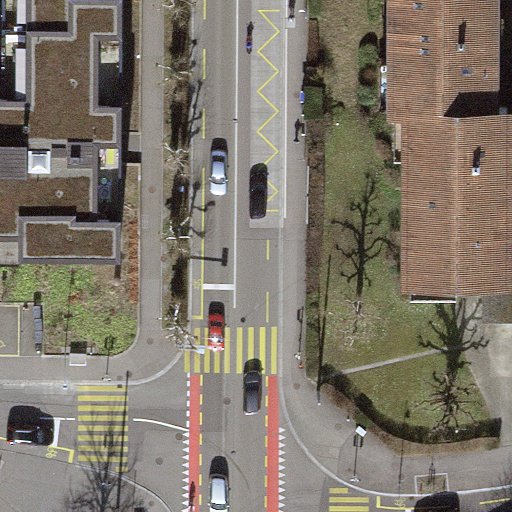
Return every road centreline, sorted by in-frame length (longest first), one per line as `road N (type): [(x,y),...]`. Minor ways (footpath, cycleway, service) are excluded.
road 1 (secondary): [(237,0),(239,428)]
road 2 (residential): [(239,428),(0,423)]
